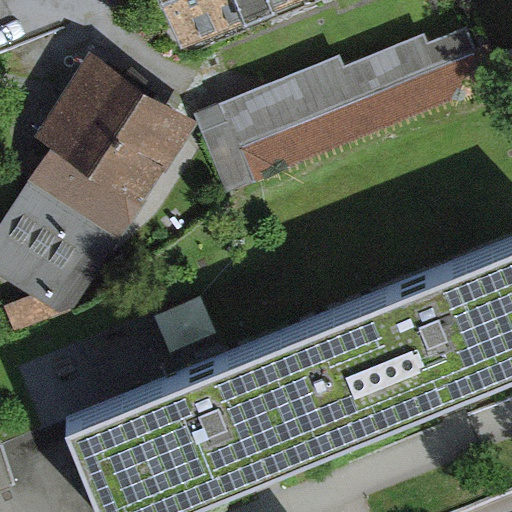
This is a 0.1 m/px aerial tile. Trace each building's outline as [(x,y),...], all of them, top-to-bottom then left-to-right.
[(241,0),(173,0),(183,24),(241,0)] [(235,177),(502,72),(489,39),(476,45),(467,22),(428,38),(423,25),(339,59),(208,110),(235,177)] [(0,216),(0,262),(70,309),(200,115),(94,45),(39,127),(54,136),(0,216)] [(511,238),(306,322),(351,433),(447,394),(511,367),(511,238)] [(181,366),(228,345),(211,306),(163,326),(181,366)] [(156,511),(258,471),(351,433),(306,322),(66,420),(103,511),(156,511)]
